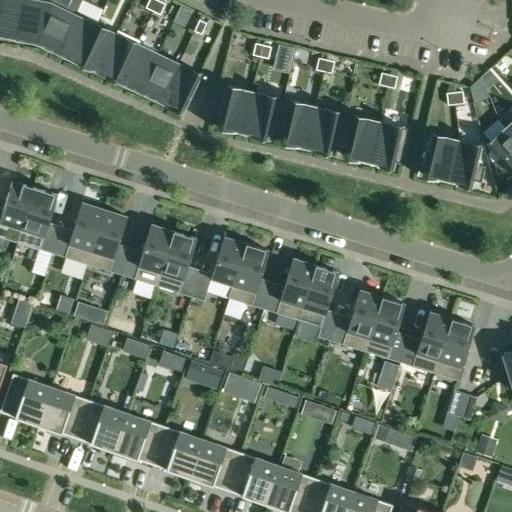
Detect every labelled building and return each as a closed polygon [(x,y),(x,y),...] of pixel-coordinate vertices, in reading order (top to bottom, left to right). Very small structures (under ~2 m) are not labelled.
[(0,0),(0,36),(14,39),(21,0),(0,0)] [(37,43),(50,0),(21,0),(14,39),(37,43)] [(53,0),(50,0),(37,43),(57,53),(77,11),(82,0),(70,0),(68,7),(53,0)] [(148,0),(145,8),(154,12),(159,1),(156,0),(148,0)] [(169,6),(159,1),(154,12),(163,17),(169,6)] [(180,6),(173,21),(184,26),(191,11),(180,6)] [(78,63),(97,21),(77,11),(57,53),(78,63)] [(199,20),(194,31),(201,35),(206,24),(199,20)] [(97,21),(78,63),(98,72),(118,31),(117,30),(115,35),(96,26),(98,21),(97,21)] [(119,82),(139,41),(118,31),(98,72),(119,82)] [(139,41),(119,82),(140,92),(157,55),(137,45),(139,41)] [(260,57),(263,45),(255,43),(252,55),(260,57)] [(263,45),(260,57),(268,59),(271,47),(263,45)] [(160,102),(178,64),(157,55),(140,92),(160,102)] [(315,70),(323,72),(326,60),(318,58),(315,70)] [(334,62),(326,60),(323,72),(331,74),(334,62)] [(182,112),(199,75),(178,64),(160,102),(182,112)] [(499,81),(489,70),(481,77),(484,85),(487,91),(499,81)] [(386,87),(389,75),(381,73),(378,85),(386,87)] [(389,75),(386,87),(394,89),(397,77),(389,75)] [(242,133),(251,93),(219,85),(211,120),(220,122),(219,128),(242,133)] [(481,99),(489,96),(487,91),(484,85),(477,88),(481,99)] [(454,93),(455,105),(463,104),(462,92),(454,93)] [(275,135),(283,100),(251,93),(242,133),(265,138),(267,133),(275,135)] [(455,105),(454,93),(446,94),(447,106),(455,105)] [(282,142),(305,148),(315,108),(283,100),(275,135),(283,137),(282,142)] [(315,108),(305,148),(328,153),(330,147),(338,149),(346,115),(315,108)] [(345,157),(368,163),(378,122),(346,115),(338,149),(347,151),(345,157)] [(410,130),(378,122),(368,163),(391,168),(393,162),(402,164),(410,130)] [(511,135),(505,129),(488,144),(500,158),(493,165),(504,177),(511,171),(511,135)] [(447,181),(456,141),(424,133),(416,168),(425,170),(424,176),(447,181)] [(456,141),(447,181),(470,187),(471,181),(481,183),(484,167),(475,165),(479,146),(456,141)] [(0,236),(17,242),(34,188),(12,181),(3,208),(0,207),(0,236)] [(52,253),(60,226),(48,223),(57,195),(34,188),(17,242),(39,249),(52,253)] [(52,253),(87,264),(104,210),(81,203),(73,230),(60,226),(52,253)] [(87,264),(121,275),(130,248),(118,244),(126,217),(104,210),(87,264)] [(121,275),(156,286),(173,231),(151,224),(142,252),(130,248),(121,275)] [(156,286),(191,297),(199,270),(187,266),(196,239),(173,231),(156,286)] [(228,298),(229,298),(246,244),(223,237),(211,274),(199,270),(191,297),(203,301),(210,279),(232,285),(228,298)] [(229,298),(263,309),(272,282),(260,279),(268,251),(246,244),(229,298)] [(263,309),(298,320),(315,266),(293,258),(284,286),(272,282),(263,309)] [(317,337),(330,341),(338,314),(326,310),(338,273),(315,266),(298,320),(320,327),(317,337)] [(330,341),(364,352),(382,297),(359,290),(350,318),(338,314),(330,341)] [(364,352),(399,362),(408,336),(396,332),(404,304),(382,297),(364,352)] [(91,308),(86,321),(101,326),(106,313),(91,308)] [(399,362),(434,373),(451,319),(429,312),(420,339),(408,336),(399,362)] [(474,326),(451,319),(434,373),(460,382),(465,366),(461,365),(474,326)] [(139,325),(124,320),(120,333),(134,338),(139,325)] [(511,350),(503,353),(511,381),(511,350)] [(232,358),(228,370),(240,373),(244,362),(232,358)] [(189,360),(183,379),(214,390),(221,371),(189,360)] [(0,412),(38,426),(51,387),(13,373),(0,409),(0,412)] [(38,426),(76,439),(89,400),(51,387),(38,426)] [(458,417),(465,394),(453,390),(446,413),(458,417)] [(465,394),(458,417),(469,420),(476,397),(465,394)] [(127,413),(89,400),(76,439),(113,452),(127,413)] [(113,452),(151,465),(164,426),(127,413),(113,452)] [(151,465),(189,478),(202,440),(164,426),(151,465)] [(415,438),(398,432),(393,447),(410,453),(415,438)] [(189,478),(227,491),(240,453),(202,440),(189,478)] [(265,504),(278,466),(240,453),(227,491),(265,504)] [(265,504),(287,511),(304,511),(315,479),(278,466),(265,504)] [(511,470),(502,467),(497,481),(511,485),(511,470)] [(421,472),(409,468),(404,483),(415,487),(421,472)] [(304,511),(346,511),(353,493),(315,479),(304,511)] [(353,493),(346,511),(389,511),(392,506),(353,493)] [(398,511),(431,511),(402,502),(398,511)]
